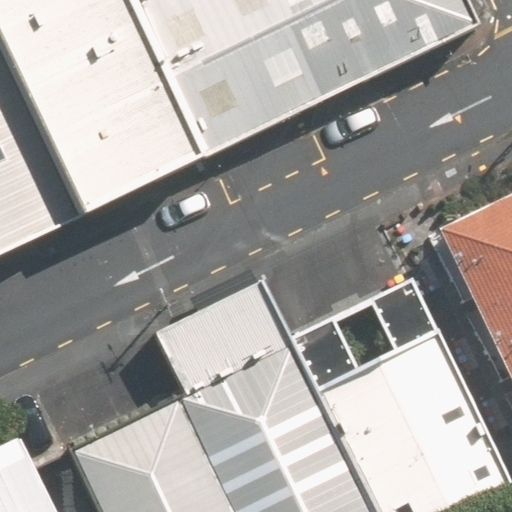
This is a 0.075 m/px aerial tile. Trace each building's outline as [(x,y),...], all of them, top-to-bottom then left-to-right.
[(0,0),(0,35),(88,214),(199,151),(130,8),(126,0),(0,0)] [(145,0),(130,8),(199,151),(479,19),(469,0),(145,0)] [(0,256),(88,214),(0,35),(0,256)] [(511,202),(439,237),(511,387),(511,202)] [(404,282),(291,337),(375,511),(450,511),(503,487),(404,282)] [(173,400),(226,511),(364,511),(256,289),(145,342),(173,400)] [(226,511),(173,400),(63,453),(91,511),(226,511)] [(0,511),(45,511),(11,443),(0,448),(0,511)]
